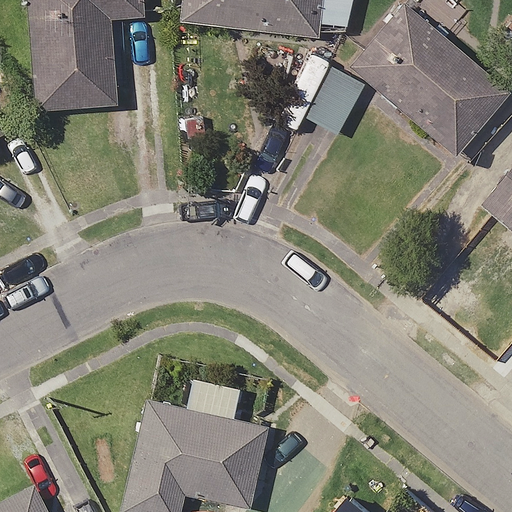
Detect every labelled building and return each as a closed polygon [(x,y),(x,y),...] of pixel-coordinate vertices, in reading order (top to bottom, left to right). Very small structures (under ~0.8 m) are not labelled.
[(139,0),(21,0),(28,109),(113,104),(108,16),(140,14),(139,0)] [(318,0),(177,0),(175,20),(315,35),(318,0)] [(504,90),(398,1),(344,64),(450,154),(504,90)] [(359,83),(328,67),(302,116),(333,132),(359,83)] [(511,168),(484,202),(511,225),(511,168)] [(266,422),(142,394),(116,510),(123,511),(176,511),(181,493),(247,507),(266,422)] [(45,511),(29,480),(0,495),(0,511),(45,511)] [(372,511),(373,511),(349,492),(332,511),(372,511)]
